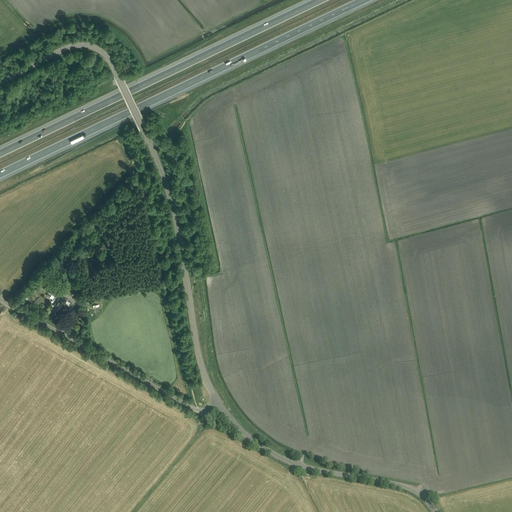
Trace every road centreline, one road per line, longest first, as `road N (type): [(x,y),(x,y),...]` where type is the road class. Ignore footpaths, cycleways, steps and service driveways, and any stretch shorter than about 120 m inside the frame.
road 1 (motorway): [(0,174),(364,0)]
road 2 (motorway): [(320,0),(0,153)]
road 3 (tertiary): [(219,403),(203,370),(166,190),(117,76)]
road 4 (unclassified): [(0,298),(193,409),(219,403)]
road 5 (tertiary): [(434,511),(404,487),(275,455),(219,403)]
road 6 (tertiary): [(0,81),(79,44),(109,58),(117,76)]
